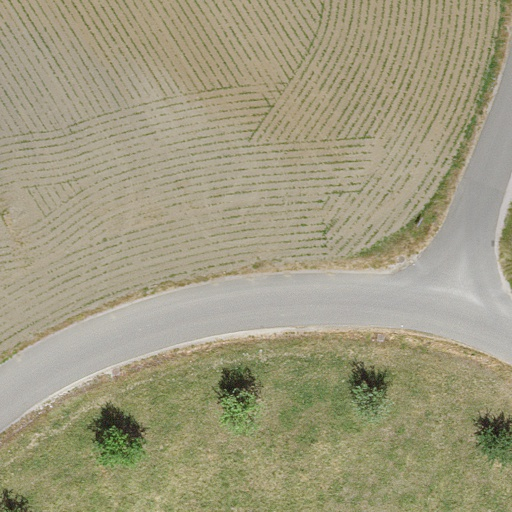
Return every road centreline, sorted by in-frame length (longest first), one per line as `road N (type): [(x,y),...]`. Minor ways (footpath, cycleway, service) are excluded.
road 1 (unclassified): [(0,404),(122,340),(268,302),(435,307),(511,341)]
road 2 (motorway): [(462,0),(358,324),(311,511)]
road 3 (motorway): [(431,511),(511,218)]
road 4 (track): [(435,307),(511,113)]
